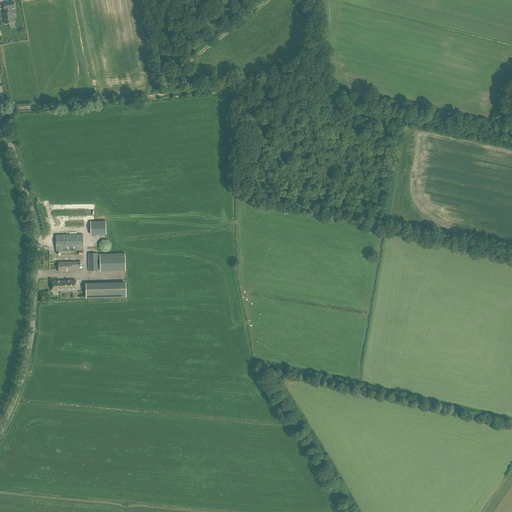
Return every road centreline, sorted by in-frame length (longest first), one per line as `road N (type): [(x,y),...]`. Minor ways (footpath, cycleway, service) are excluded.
road 1 (track): [(4,111),(223,91),(244,118),(254,197),(511,256)]
road 2 (tertiary): [(0,432),(21,387),(36,311),(35,226),(0,131)]
road 3 (track): [(268,0),(176,73),(165,96)]
